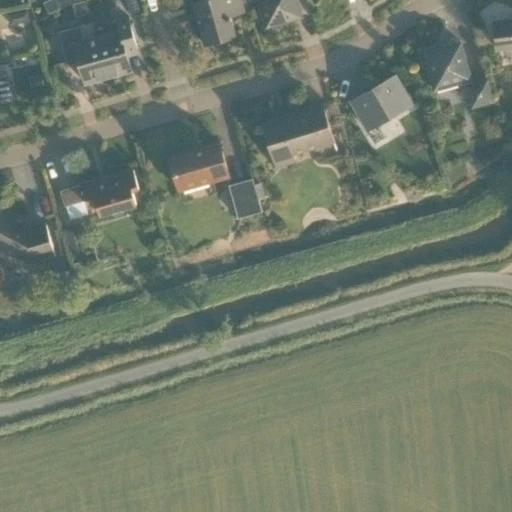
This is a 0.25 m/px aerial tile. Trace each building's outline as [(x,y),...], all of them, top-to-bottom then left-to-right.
[(233,5),(243,2),(245,1),(244,0),(199,0),(193,2),(204,41),(205,45),(218,41),(230,37),(230,36),(235,34),(230,16),(229,11),(228,8),(227,6),(233,5)] [(258,0),(267,25),(299,15),(294,0),(258,0)] [(28,10),(18,12),(19,19),(23,21),(30,20),(28,10)] [(54,23),(50,14),(38,19),(41,28),(54,23)] [(128,58),(139,55),(128,16),(106,23),(109,33),(97,37),(108,76),(131,69),(128,58)] [(511,19),(507,20),(507,17),(493,19),(497,49),(511,47),(511,19)] [(85,82),(108,76),(97,37),(85,40),(80,25),(58,31),(67,65),(79,62),(85,82)] [(472,83),(460,42),(437,49),(436,46),(419,51),(424,67),(427,66),(434,90),(464,81),(472,106),(493,100),(487,79),(472,83)] [(0,98),(11,96),(7,71),(0,72),(0,98)] [(32,88),(44,86),(42,73),(29,75),(32,88)] [(412,104),(395,74),(350,100),(368,130),(412,104)] [(335,144),(323,104),(262,123),(276,168),(296,162),(295,157),(335,144)] [(229,176),(219,140),(197,146),(169,156),(179,190),(229,176)] [(99,214),(111,210),(115,214),(123,211),(125,206),(136,203),(132,190),(139,188),(133,169),(60,190),(64,205),(86,199),(87,203),(96,200),(99,214)] [(259,175),(252,177),(228,184),(238,218),(262,211),(259,198),(265,196),(259,175)] [(31,226),(0,209),(0,248),(26,263),(55,255),(46,222),(31,226)] [(89,257),(80,233),(68,237),(77,261),(89,257)]
